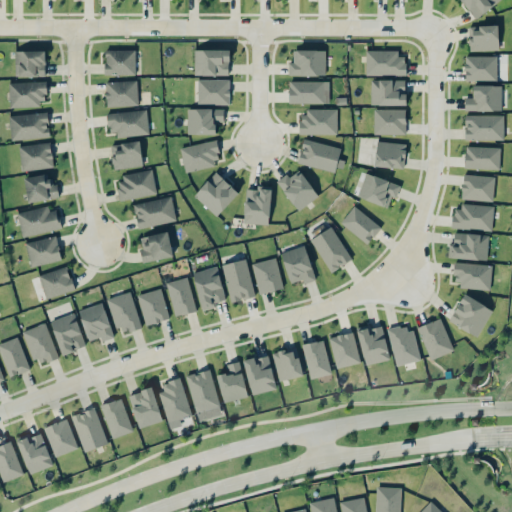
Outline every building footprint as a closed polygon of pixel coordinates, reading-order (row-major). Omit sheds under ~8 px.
[(491,3),(495,0),(461,0),(475,19),(493,6),(491,3)] [(469,51),(498,50),(498,25),(468,26),(469,51)] [(136,50),(105,49),(105,74),(135,74),(136,50)] [(229,49),(194,49),(194,75),(229,75),(229,49)] [(325,50),(293,49),(293,62),(289,62),(288,75),(325,76),(325,50)] [(45,51),(15,50),(15,76),(45,76),(45,51)] [(366,75),(405,75),(405,51),(366,51),(366,75)] [(497,80),(496,55),(465,56),(465,81),(497,80)] [(229,79),(197,79),(197,104),(229,103),(229,79)] [(406,80),(371,79),(371,105),(406,105),(406,80)] [(106,81),(106,106),(138,105),(137,80),(106,81)] [(10,107),(45,106),(44,81),(9,82),(10,107)] [(329,81),(289,81),(289,103),(329,103),(329,81)] [(465,98),(465,110),(501,111),(501,85),(473,85),(472,98),(465,98)] [(188,133),(215,133),(215,123),(224,123),(224,108),(187,108),(188,133)] [(337,134),(336,108),(301,109),(302,134),(337,134)] [(149,132),(146,109),(106,114),(109,137),(149,132)] [(406,109),(374,109),(374,134),(405,134),(406,109)] [(11,139),(49,138),(48,113),(10,114),(11,139)] [(504,139),(503,114),(465,115),(465,140),(504,139)] [(180,148),(185,171),(221,162),(215,139),(180,148)] [(335,172),(338,159),(341,148),(303,139),(298,163),(335,172)] [(403,169),(407,144),(377,140),(374,165),(403,169)] [(53,166),(50,141),(18,146),(22,171),(53,166)] [(111,144),(114,169),(143,165),(140,141),(111,144)] [(499,169),(500,147),(465,146),(464,168),(499,169)] [(296,210),(318,197),(301,169),(289,176),(287,173),(277,179),(296,210)] [(156,193),(152,170),(115,177),(120,200),(156,193)] [(194,195),(216,216),(238,193),(216,171),(194,195)] [(391,195),(396,197),(400,185),(366,173),(357,196),(387,207),(391,195)] [(57,182),(50,183),(49,174),(25,177),(27,201),(58,198),(57,182)] [(494,176),(462,175),(462,199),(493,200),(494,176)] [(271,185),(257,185),(257,189),(245,189),(244,223),(269,224),(271,185)] [(133,204),(139,229),(177,220),(171,195),(133,204)] [(492,230),(493,206),(453,204),(452,228),(492,230)] [(340,222),(367,244),(381,227),(354,205),(340,222)] [(57,206),(18,212),(21,235),(60,229),(57,206)] [(352,259),(331,226),(310,239),(331,272),(352,259)] [(138,237),(143,262),(173,256),(168,231),(138,237)] [(488,234),(454,232),(454,244),(449,244),(448,258),(487,259),(488,234)] [(25,243),(31,267),(62,259),(56,235),(25,243)] [(280,253),(291,283),(302,279),(304,283),(316,279),(304,245),(280,253)] [(232,302),(255,296),(246,258),(222,264),(232,302)] [(253,262),(258,293),(282,289),(277,258),(253,262)] [(490,289),(491,264),(456,263),(455,288),(490,289)] [(192,272),(202,307),(226,301),(217,265),(192,272)] [(38,275),(46,298),(74,289),(67,266),(38,275)] [(197,310),(187,276),(166,282),(175,316),(197,310)] [(169,318),(161,288),(137,294),(145,325),(169,318)] [(121,326),(123,334),(142,327),(129,291),(107,299),(117,327),(121,326)] [(477,337),(492,309),(464,293),(449,321),(477,337)] [(114,337),(102,302),(78,310),(88,341),(100,337),(102,341),(114,337)] [(85,347),(76,313),(51,319),(60,354),(85,347)] [(454,350),(440,317),(417,327),(430,360),(454,350)] [(56,358),(47,323),(23,329),(32,364),(56,358)] [(396,365),(419,360),(411,323),(387,329),(396,365)] [(356,327),(366,365),(390,358),(381,325),(371,328),(370,324),(356,327)] [(353,331),(329,337),(336,368),(360,362),(353,331)] [(0,342),(0,347),(8,376),(29,370),(19,337),(0,342)] [(311,379),(332,373),(323,339),(302,345),(311,379)] [(277,380),(302,376),(298,347),(273,351),(277,380)] [(251,394),(276,389),(269,354),(243,360),(251,394)] [(247,397),(240,361),(226,363),(228,372),(217,374),(223,402),(247,397)] [(186,375),(198,421),(222,414),(210,369),(186,375)] [(191,415),(181,377),(158,384),(171,428),(181,425),(180,419),(191,415)] [(162,421),(152,387),(128,394),(138,428),(162,421)] [(133,430),(121,397),(100,405),(112,438),(133,430)] [(108,442),(94,407),(70,416),(85,452),(108,442)] [(44,427),(56,456),(78,447),(66,418),(44,427)] [(53,465),(40,430),(16,439),(30,474),(53,465)] [(23,474),(11,441),(0,444),(0,474),(3,482),(23,474)] [(400,511),(401,487),(376,486),(375,511),(400,511)] [(310,501),(312,511),(336,511),(334,497),(310,501)] [(366,511),(364,497),(339,502),(341,511),(366,511)] [(442,511),(430,500),(419,511),(442,511)]
